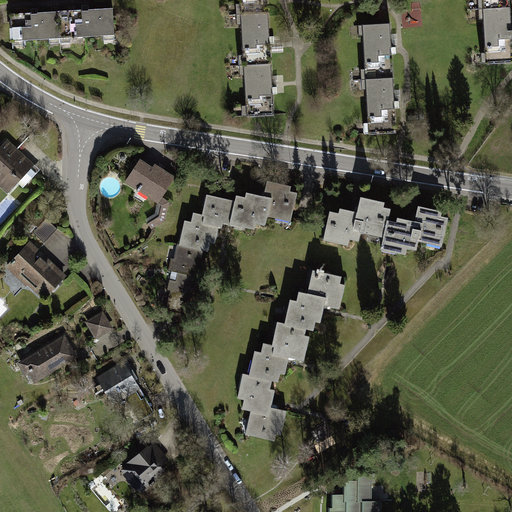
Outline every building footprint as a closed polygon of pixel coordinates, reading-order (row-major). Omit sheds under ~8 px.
[(476,4),(479,58),(511,56),(508,2),(476,4)] [(237,7),(239,53),(269,52),(267,6),(237,7)] [(110,8),(55,10),(56,43),(112,41),(110,8)] [(7,12),(9,45),(56,43),(55,10),(7,12)] [(357,22),(360,76),(392,74),(389,20),(357,22)] [(239,54),(241,100),(272,99),(269,52),(239,54)] [(360,76),(363,131),(395,129),(392,75),(360,76)] [(0,146),(0,188),(7,196),(18,185),(22,188),(36,174),(31,170),(34,168),(5,141),(0,146)] [(146,197),(156,203),(154,214),(144,219),(150,231),(164,224),(168,202),(162,198),(174,179),(141,157),(124,183),(138,192),(135,195),(144,201),(146,197)] [(291,187),(266,182),(263,195),(245,191),(244,197),(234,195),(233,201),(228,224),(253,230),(255,224),(265,226),(267,217),(290,222),(297,194),(290,193),(291,187)] [(233,201),(207,195),(202,215),(193,213),(191,222),(184,221),(179,247),(204,253),(208,253),(210,245),(215,246),(218,234),(219,227),(222,228),(223,224),(228,225),(228,224),(233,201)] [(361,233),(384,238),(389,217),(390,210),(383,208),(384,203),(359,198),(356,213),(349,211),(339,209),(338,214),(329,212),(323,241),(348,247),(350,240),(359,242),(361,233)] [(441,248),(448,219),(441,217),(442,213),(418,207),(415,222),(409,221),(389,217),(384,238),(381,250),(404,256),(406,249),(415,251),(417,243),(441,248)] [(25,284),(44,300),(65,276),(38,254),(58,231),(46,221),(5,268),(24,285),(25,284)] [(204,253),(179,247),(175,246),(170,272),(173,273),(198,278),(204,253)] [(315,270),(312,270),(307,294),(295,291),(293,300),(288,299),(283,324),(304,329),(311,331),(314,321),(319,322),(322,310),(323,306),(338,309),(344,284),(339,283),(340,276),(322,272),(323,269),(316,268),(315,270)] [(198,278),(173,273),(168,294),(171,294),(167,308),(191,314),(198,278)] [(83,323),(94,341),(112,330),(101,312),(83,323)] [(304,329),(283,324),(275,322),(270,345),(261,343),(259,352),(254,351),(248,375),(271,380),(277,381),(279,373),(283,374),(286,362),(287,356),(302,359),(308,336),(303,335),(304,329)] [(62,335),(14,364),(22,377),(26,374),(33,384),(76,358),(62,335)] [(95,378),(109,401),(135,385),(121,362),(95,378)] [(269,390),(271,380),(248,375),(242,373),(236,399),(243,401),(241,409),(248,411),(243,435),(274,442),(276,434),(281,435),(286,410),(270,406),(271,402),(274,391),(269,390)] [(138,489),(141,493),(167,472),(162,467),(168,462),(153,443),(148,447),(147,445),(120,467),(124,472),(120,475),(135,492),(138,489)] [(381,511),(381,501),(379,501),(380,472),(356,472),(356,479),(342,479),(342,492),(331,492),(330,505),(327,505),(327,511),(381,511)]
